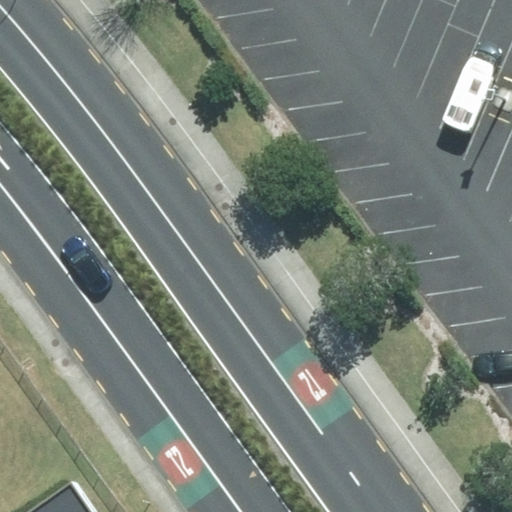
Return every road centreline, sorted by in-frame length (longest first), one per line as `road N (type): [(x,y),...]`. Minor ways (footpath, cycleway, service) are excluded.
road 1 (secondary): [(0,18),(362,511)]
road 2 (secondary): [(247,511),(0,175)]
